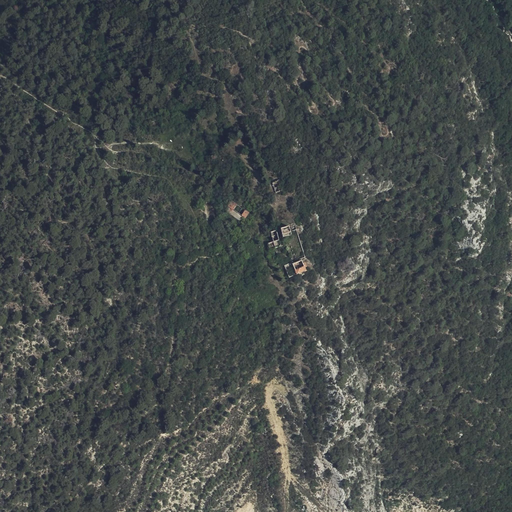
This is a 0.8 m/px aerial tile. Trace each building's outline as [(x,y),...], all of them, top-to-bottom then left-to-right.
[(241,216),(244,210),(236,206),(233,212),(241,216)] [(291,232),(297,230),(296,225),(289,227),(281,229),(283,237),(292,235),(291,232)] [(271,250),(282,246),(277,230),(271,232),(274,242),(269,243),(271,250)] [(307,268),(309,266),(308,260),(305,261),(303,258),(296,262),(294,264),(298,273),(301,272),(302,275),(308,271),(307,268)] [(284,265),(289,277),(296,274),(292,262),(284,265)]
